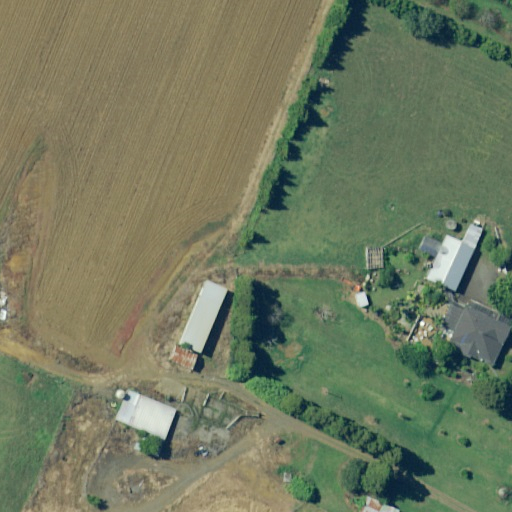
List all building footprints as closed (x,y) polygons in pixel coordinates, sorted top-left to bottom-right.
[(445,236),(441,245),(425,237),(417,254),(433,261),(425,279),(454,292),(483,230),(471,224),(462,244),(445,236)] [(381,240),(366,241),(367,269),(382,268),(381,240)] [(225,290),(205,281),(179,345),(199,353),(225,290)] [(468,306),(451,298),(439,324),(456,332),(449,346),(491,367),(510,327),(468,306)] [(196,357),(174,347),(168,361),(191,371),(196,357)] [(175,410),(127,391),(115,421),(143,432),(136,449),(156,457),(175,410)] [(398,511),(399,511),(367,497),(360,511),(398,511)]
